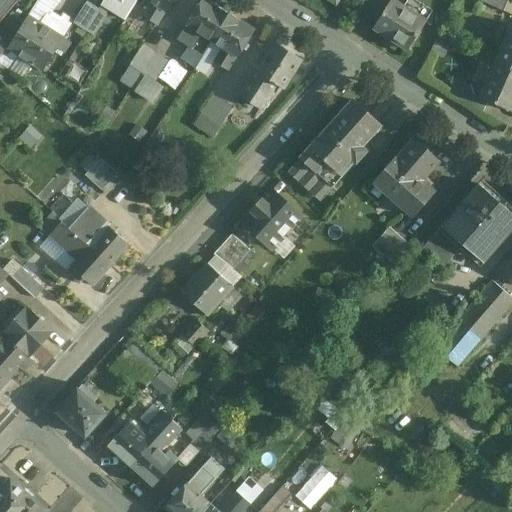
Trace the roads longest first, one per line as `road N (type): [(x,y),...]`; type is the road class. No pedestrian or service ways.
road 1 (residential): [(25,415),(350,55)]
road 2 (residential): [(350,55),(511,160)]
road 3 (residential): [(122,511),(25,415)]
